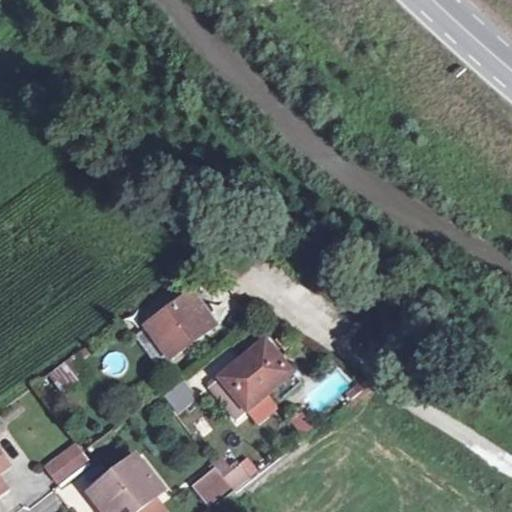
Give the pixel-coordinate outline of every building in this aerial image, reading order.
[(172,361),(216,329),(191,295),(147,327),(172,361)] [(93,341),(58,368),(72,386),(97,367),(87,355),(97,347),(93,341)] [(247,364),(269,345),(266,342),(244,360),(247,364)] [(247,364),(244,360),(221,380),(248,412),(294,374),(269,345),(247,364)] [(162,397),(177,415),(199,397),(184,379),(162,397)] [(221,380),(210,388),(237,421),(248,412),(221,380)] [(302,436),(313,427),(302,412),(290,421),(302,436)] [(86,461),(76,447),(48,469),(59,483),(86,461)] [(0,495),(10,489),(0,475),(0,472),(9,466),(0,453),(0,495)] [(140,511),(163,494),(139,463),(95,498),(106,511),(140,511)] [(232,488),(217,468),(195,484),(210,505),(232,488)]
